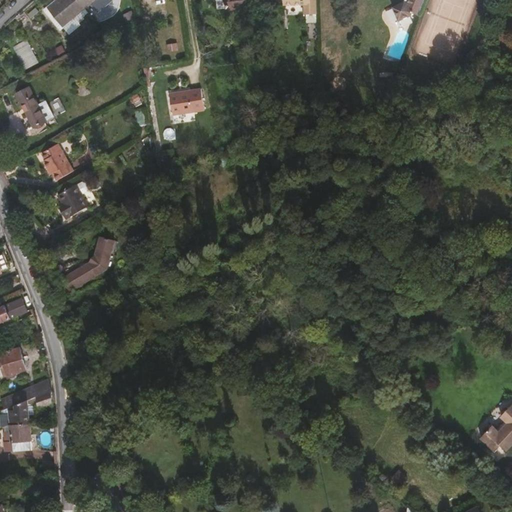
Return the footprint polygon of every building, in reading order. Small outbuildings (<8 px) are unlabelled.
[(66,28),(87,10),(79,0),(62,0),(51,9),(66,28)] [(79,0),(87,10),(99,0),(79,0)] [(218,0),(219,8),(228,7),(230,9),(232,6),(233,6),(239,10),(246,0),(218,0)] [(284,0),(285,5),(306,4),(306,13),(319,13),(318,0),(284,0)] [(426,0),(404,0),(398,3),(404,16),(415,11),(416,8),(423,11),(426,0)] [(24,69),(38,62),(27,39),(13,46),(24,69)] [(47,119),(39,103),(30,86),(17,93),(34,126),(47,119)] [(207,109),(204,88),(172,93),(175,114),(207,109)] [(56,115),(47,99),(39,103),(47,119),(56,115)] [(51,126),(59,122),(56,115),(47,119),(51,126)] [(76,171),(61,145),(44,154),(47,160),(46,161),(51,170),(53,169),(58,181),(76,171)] [(90,207),(78,185),(59,195),(63,204),(66,209),(63,211),(67,219),(90,207)] [(108,268),(116,240),(102,235),(97,255),(92,261),(63,278),(71,290),(108,268)] [(3,271),(11,268),(4,252),(0,253),(0,273),(3,272),(3,271)] [(0,322),(28,311),(23,298),(0,307),(0,322)] [(27,368),(21,346),(0,352),(0,366),(4,365),(6,374),(9,373),(16,371),(27,368)] [(10,409),(53,391),(52,379),(1,400),(5,410),(10,409)] [(185,399),(190,386),(172,379),(168,393),(185,399)] [(54,405),(53,391),(10,409),(10,415),(12,415),(12,420),(9,420),(9,425),(29,423),(28,415),(28,406),(33,405),(39,404),(39,406),(54,405)] [(511,407),(502,418),(508,425),(500,434),(493,428),(481,440),(496,454),(502,447),(506,451),(509,451),(511,448),(511,407)] [(31,450),(29,423),(9,425),(10,432),(2,433),(4,452),(31,450)] [(49,447),(50,432),(42,432),(41,446),(49,447)]
